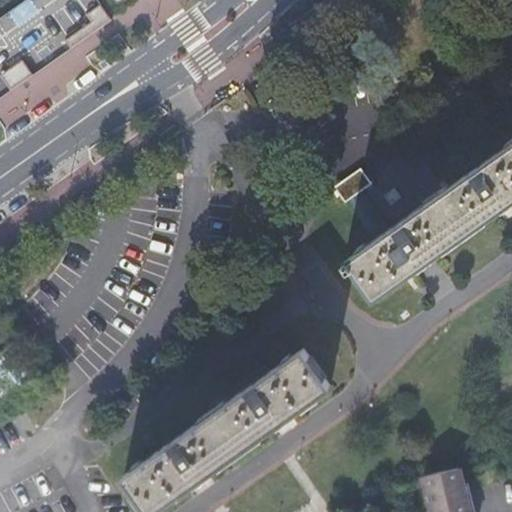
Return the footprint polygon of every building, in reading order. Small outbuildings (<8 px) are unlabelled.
[(0,100),(117,20),(104,2),(90,12),(95,19),(69,36),(74,45),(38,72),(25,56),(4,72),(0,74),(0,100)] [(374,297),(511,198),(511,141),(416,209),(388,229),(360,191),(370,183),(360,168),(333,187),(344,202),(346,200),(374,239),(347,258),(343,262),(348,270),(352,267),(374,297)] [(0,408),(12,402),(3,389),(29,372),(9,342),(0,347),(0,408)] [(148,511),(151,511),(330,386),(303,348),(123,475),(148,511)] [(12,402),(53,377),(42,363),(29,372),(3,389),(12,402)] [(458,467),(424,476),(432,511),(470,511),(466,494),(465,494),(462,484),(458,467)] [(475,511),(469,483),(462,484),(465,494),(466,494),(470,511),(475,511)]
